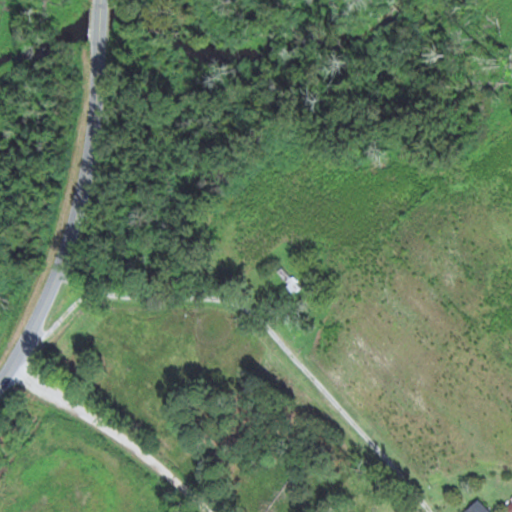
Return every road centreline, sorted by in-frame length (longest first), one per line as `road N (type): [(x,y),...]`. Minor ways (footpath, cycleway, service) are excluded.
road 1 (residential): [(65,263),(222,284),(423,511)]
road 2 (secondary): [(0,386),(39,323),(84,204),(95,156),(100,45)]
road 3 (residential): [(22,354),(145,447),(214,511)]
